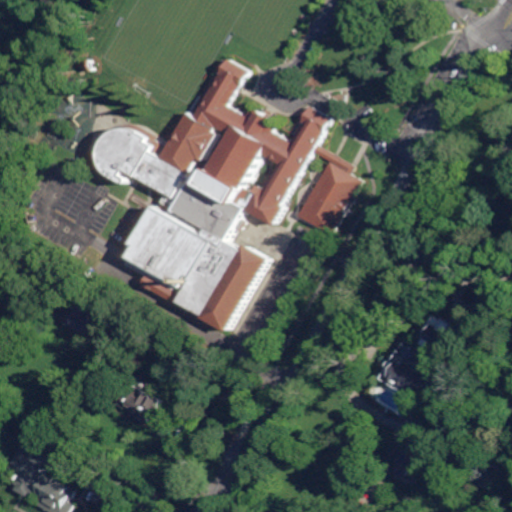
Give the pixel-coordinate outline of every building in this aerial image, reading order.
[(253,115),(258,108),(285,123),(280,132),(298,142),(309,122),(308,121),(316,107),(339,120),(323,146),(359,167),(355,174),(368,182),(337,235),(304,215),(335,161),(319,153),(289,206),(291,208),(281,225),(255,209),(253,208),(235,241),(250,250),(252,247),(275,259),(233,330),(212,317),(184,300),(182,303),(149,284),(154,275),(134,263),(144,246),(141,243),(162,206),(165,208),(173,192),(134,170),(130,175),(136,179),(136,181),(133,183),(117,174),(113,169),(109,161),(108,152),(110,143),(114,137),(120,131),(129,128),(138,128),(147,132),(156,137),(154,141),(162,146),(159,151),(169,157),(195,113),(201,117),(235,59),(256,74),(247,87),(246,87),(235,106),(253,115)] [(10,137),(3,136),(4,128),(11,130),(10,137)] [(113,351),(64,319),(79,296),(95,306),(91,311),(96,314),(92,319),(121,338),(113,351)] [(450,321),(452,318),(462,324),(460,328),(468,333),(425,403),(422,401),(419,405),(414,406),(408,403),(407,397),(410,393),(387,379),(394,367),(392,366),(396,360),(397,361),(405,350),(406,351),(411,343),(428,335),(440,315),(450,321)] [(163,420),(158,417),(155,423),(122,404),(135,383),(167,402),(164,408),(168,410),(163,420)] [(447,438),(426,424),(432,413),(437,416),(445,404),(457,411),(462,414),(447,438)] [(42,442),(32,437),(37,427),(47,432),(42,442)] [(408,477),(391,466),(406,442),(424,454),(408,477)] [(45,451),(50,443),(81,462),(80,463),(72,476),(69,482),(82,490),(75,502),(78,504),(81,505),(78,510),(76,511),(56,511),(53,510),(44,505),(48,497),(41,493),(40,495),(36,492),(33,497),(28,494),(25,492),(21,490),(24,485),(20,483),(26,473),(24,472),(23,474),(15,469),(27,448),(28,448),(31,443),(45,451)] [(504,471),(493,490),(475,480),(478,475),(474,473),(478,466),(480,468),(485,460),(504,471)]
